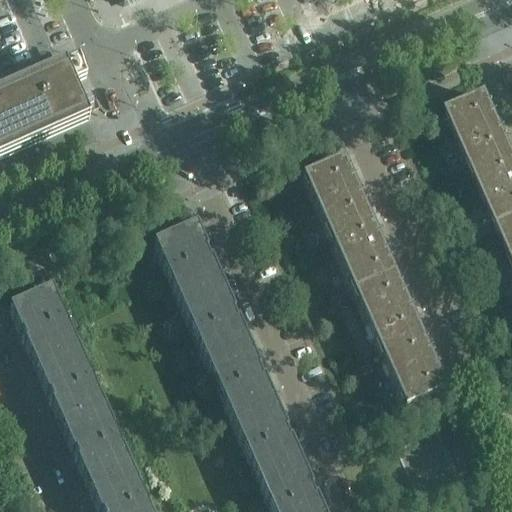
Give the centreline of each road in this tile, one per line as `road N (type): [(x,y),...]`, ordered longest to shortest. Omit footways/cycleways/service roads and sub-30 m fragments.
road 1 (residential): [(342,511),(179,150)]
road 2 (residential): [(463,384),(335,79)]
road 3 (secondary): [(0,231),(179,150)]
road 4 (secondary): [(179,150),(335,79)]
road 5 (secondary): [(335,79),(492,11)]
road 6 (residential): [(63,511),(0,369)]
